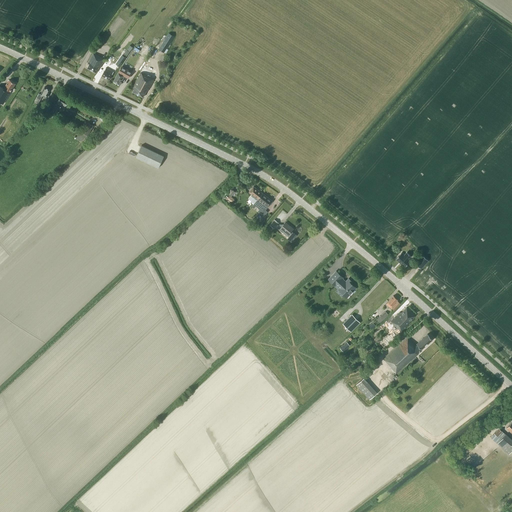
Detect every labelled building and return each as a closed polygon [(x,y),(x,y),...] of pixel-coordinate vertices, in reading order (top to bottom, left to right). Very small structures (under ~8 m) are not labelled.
[(164,52),(174,36),(169,33),(159,49),(164,52)] [(132,48),(124,61),(132,65),(139,52),(132,48)] [(100,68),(104,59),(101,58),(101,57),(93,53),(88,63),(90,64),(88,68),(96,72),(98,67),(100,68)] [(119,66),(126,57),(122,55),(116,64),(119,66)] [(131,72),(134,68),(124,63),(122,66),(118,72),(113,81),(120,85),(122,82),(121,82),(125,76),(129,78),(132,72),(131,72)] [(109,79),(113,72),(106,68),(102,75),(109,79)] [(149,89),(154,79),(145,74),(144,75),(141,73),(132,88),(134,89),(133,92),(143,97),(146,91),(147,91),(148,89),(149,89)] [(10,92),(15,83),(10,79),(4,88),(0,85),(0,101),(3,104),(11,92),(10,92)] [(35,101),(38,103),(43,95),(47,97),(48,95),(47,94),(50,89),(45,87),(41,94),(39,93),(37,97),(35,101)] [(65,106),(69,100),(61,95),(58,101),(65,106)] [(53,113),(57,106),(52,104),(48,110),(53,113)] [(10,117),(1,130),(5,132),(14,119),(10,117)] [(87,135),(92,128),(87,124),(82,132),(87,135)] [(136,157),(158,168),(164,156),(141,145),(136,157)] [(257,200),(262,193),(253,186),(249,192),(252,194),(251,196),(257,200)] [(266,210),(268,207),(273,201),(262,193),(257,200),(252,206),(254,208),(256,205),(261,209),(259,211),(264,216),(268,211),(266,210)] [(235,200),(229,195),(226,198),(232,203),(235,200)] [(278,223),(275,219),(270,225),(274,228),(278,223)] [(292,231),(294,229),(285,222),(282,226),(280,224),(277,228),(283,232),(284,231),(290,236),(288,239),(292,242),(297,236),(292,231)] [(405,267),(411,260),(408,258),(410,256),(407,253),(405,255),(402,252),(396,259),(405,267)] [(415,262),(421,268),(428,261),(422,255),(415,262)] [(351,282),(349,279),(346,282),(341,278),(342,277),(336,272),(329,279),(335,285),(336,284),(340,288),(339,289),(345,294),(349,290),(351,292),(355,288),(350,283),(351,282)] [(400,303),(397,300),(398,299),(393,296),(388,301),(392,305),(391,307),(395,309),(400,303)] [(410,321),(415,316),(406,307),(401,313),(400,312),(391,321),(398,329),(399,328),(402,331),(410,322),(410,321)] [(380,323),(389,314),(386,311),(377,320),(380,323)] [(351,331),(359,322),(352,315),(343,324),(351,331)] [(418,352),(433,339),(428,334),(415,345),(408,337),(384,359),(397,373),(419,353),(418,352)] [(350,345),(347,342),(340,348),(343,351),(350,345)] [(368,364),(373,370),(379,364),(374,358),(368,364)] [(377,392),(364,378),(356,385),(369,400),(377,392)] [(502,431),(499,428),(491,438),(494,440),(496,442),(505,433),(502,431)] [(509,454),(511,450),(511,439),(505,433),(496,442),(497,443),(509,454)]
